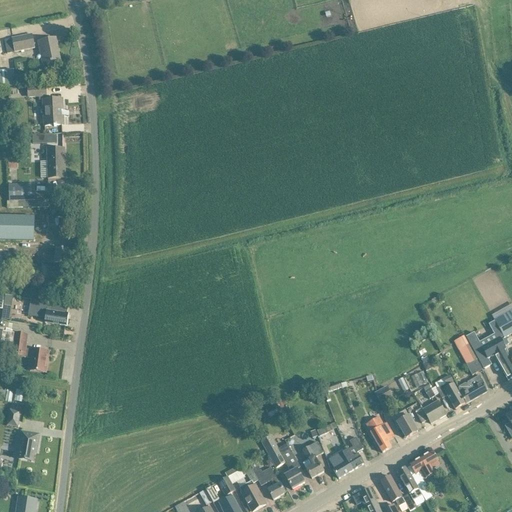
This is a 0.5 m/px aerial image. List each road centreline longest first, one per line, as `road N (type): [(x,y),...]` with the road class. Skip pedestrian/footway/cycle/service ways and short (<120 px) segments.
road 1 (unclassified): [(61,511),(94,236),(94,116),(71,0)]
road 2 (tertiary): [(301,511),(511,390)]
